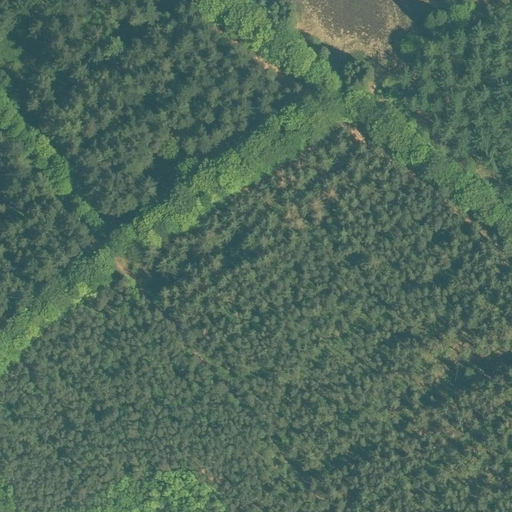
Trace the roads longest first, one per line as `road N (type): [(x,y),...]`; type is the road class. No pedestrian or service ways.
road 1 (track): [(114,257),(332,511)]
road 2 (track): [(511,226),(356,100)]
road 3 (track): [(0,125),(114,257)]
road 4 (track): [(348,92),(229,0)]
